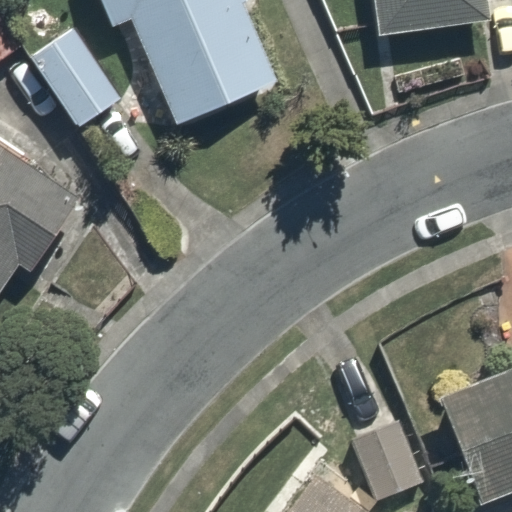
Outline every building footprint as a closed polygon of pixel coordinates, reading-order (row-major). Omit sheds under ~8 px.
[(278,79),(243,0),(102,0),(117,33),(132,26),(175,124),(278,79)] [(375,0),(383,37),(495,13),(492,0),(375,0)] [(0,62),(23,49),(0,9),(0,62)] [(134,105),(83,22),(28,55),(79,138),(134,105)] [(0,298),(81,176),(0,123),(0,298)] [(511,338),(486,348),(493,368),(437,388),(473,487),(511,473),(511,338)] [(396,422),(353,444),(380,499),(423,477),(396,422)] [(354,511),(316,482),(292,511),(354,511)]
